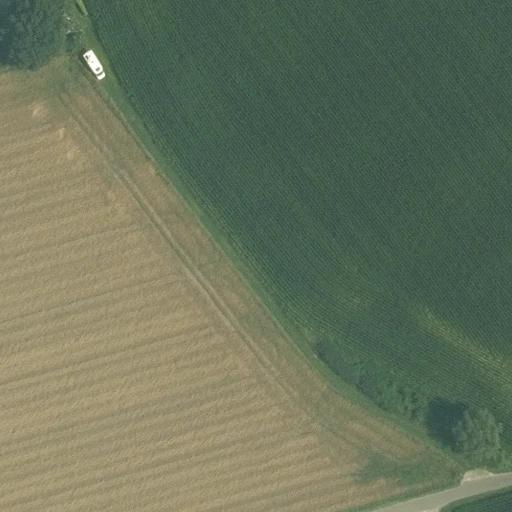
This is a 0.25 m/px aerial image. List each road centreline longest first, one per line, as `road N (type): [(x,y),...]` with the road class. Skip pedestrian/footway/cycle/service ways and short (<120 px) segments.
road 1 (track): [(461,482),(327,406),(60,32)]
road 2 (unclassified): [(342,511),(511,469)]
